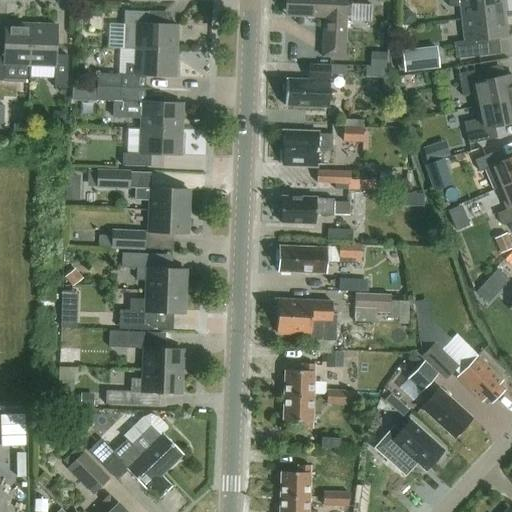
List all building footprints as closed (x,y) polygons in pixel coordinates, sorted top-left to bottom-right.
[(322,58),(343,59),(346,0),(285,0),(285,15),(324,17),(322,58)] [(447,0),(449,8),(460,6),(462,19),(503,14),(501,0),(447,0)] [(374,15),(374,3),(356,3),(356,15),(374,15)] [(409,10),(400,11),(402,24),(415,23),(414,15),(409,10)] [(124,11),(122,50),(135,50),(176,52),(177,26),(147,25),(148,13),(124,11)] [(465,42),(453,43),(455,60),(480,57),(478,41),(497,38),(506,37),(503,14),(462,19),(465,42)] [(0,81),(28,83),(29,66),(30,25),(4,24),(3,54),(0,53),(0,81)] [(55,55),(56,26),(30,25),(29,66),(54,67),(53,88),(66,88),(67,56),(55,55)] [(404,72),(439,68),(437,47),(402,51),(404,72)] [(125,74),(125,76),(144,76),(175,78),(176,52),(135,50),(134,65),(126,64),(125,74)] [(370,52),(370,67),(385,68),(385,53),(370,52)] [(327,108),(330,66),(308,65),(307,80),(285,79),(283,105),(327,108)] [(366,67),(365,77),(387,78),(387,68),(385,68),(370,67),(366,67)] [(511,99),(511,76),(485,81),(482,69),(457,75),(462,97),(474,94),(476,107),(511,99)] [(96,74),(95,87),(119,88),(120,74),(118,74),(96,74)] [(72,87),(71,100),(83,101),(83,87),(72,87)] [(95,87),(95,101),(113,102),(119,102),(119,88),(95,87)] [(511,99),(476,107),(479,119),(463,123),(468,145),(496,139),(494,127),(511,123),(511,99)] [(113,102),(112,118),(140,119),(141,113),(128,113),(128,102),(119,102),(113,102)] [(128,102),(128,113),(141,113),(140,119),(140,128),(181,130),(182,104),(143,103),(128,102)] [(27,122),(27,132),(36,132),(36,122),(27,122)] [(13,124),(13,132),(26,132),(26,124),(13,124)] [(122,153),(121,166),(150,167),(150,155),(180,156),(181,130),(140,128),(139,154),(122,153)] [(363,128),(343,128),(342,142),(362,142),(363,128)] [(331,151),(332,134),(283,132),(282,151),(279,151),(279,164),(303,165),(303,167),(316,168),(317,150),(331,151)] [(433,145),(422,148),(427,163),(438,159),(433,145)] [(497,151),(474,161),(479,172),(485,169),(493,188),(498,187),(499,188),(511,182),(511,157),(502,162),(497,151)] [(444,159),(425,165),(429,178),(448,172),(444,159)] [(128,190),(129,171),(96,170),(96,171),(87,170),(87,187),(95,187),(95,188),(128,190)] [(316,170),(315,183),(334,184),(333,190),(348,191),(349,182),(349,172),(316,170)] [(508,210),(497,214),(501,226),(511,221),(511,182),(499,188),(508,210)] [(188,190),(150,188),(150,189),(134,188),(134,200),(150,201),(150,211),(187,212),(188,190)] [(410,195),(410,207),(423,207),(423,195),(410,195)] [(348,215),(349,202),(333,202),(333,199),(315,199),(315,198),(281,196),(281,209),(278,209),(277,219),(280,219),(280,223),(314,224),(314,214),(348,215)] [(186,234),(187,212),(150,211),(149,233),(186,234)] [(351,229),(328,228),(327,241),(359,242),(360,232),(351,232),(351,229)] [(142,250),(143,231),(110,230),(110,236),(97,235),(97,246),(109,246),(109,249),(142,250)] [(506,234),(494,239),(500,253),(511,248),(506,234)] [(360,264),(360,244),(339,244),(339,249),(279,247),(278,272),(326,274),(326,264),(360,264)] [(151,269),(152,255),(121,253),(121,268),(136,268),(136,280),(147,281),(146,291),(184,292),(184,270),(151,269)] [(75,269),(65,277),(72,286),(82,278),(75,269)] [(358,279),(338,279),(337,291),(358,292),(358,279)] [(183,314),(184,292),(146,291),(146,300),(133,299),(132,311),(119,311),(118,329),(171,331),(171,314),(183,314)] [(354,294),(353,307),(376,308),(375,313),(389,314),(390,300),(390,296),(354,294)] [(275,333),(307,335),(307,341),(335,343),(336,315),(330,315),(331,303),(277,301),(277,302),(274,302),(274,312),(276,312),(275,333)] [(390,301),(390,315),(407,315),(407,302),(390,301)] [(61,315),(60,327),(77,328),(77,316),(61,315)] [(429,345),(425,317),(415,319),(420,347),(429,345)] [(107,331),(107,347),(139,348),(140,332),(107,331)] [(445,381),(458,367),(435,344),(422,357),(445,381)] [(144,348),(143,371),(180,372),(181,350),(163,349),(144,348)] [(61,350),(62,382),(80,381),(78,350),(61,350)] [(326,352),(325,369),(341,370),(342,353),(326,352)] [(412,353),(407,359),(415,367),(420,362),(412,353)] [(490,404),(503,390),(498,386),(502,382),(477,357),(456,378),(482,403),(485,399),(490,404)] [(406,380),(420,394),(438,376),(424,362),(406,380)] [(285,370),(284,395),(312,396),(313,364),(302,364),(302,370),(285,370)] [(105,391),(105,405),(138,406),(157,407),(157,393),(180,394),(180,372),(143,371),(143,380),(131,380),(130,392),(105,391)] [(454,439),(472,419),(439,389),(421,410),(454,439)] [(351,391),(326,390),(325,397),(351,398),(351,391)] [(284,395),(283,420),(300,421),(300,429),(311,429),(312,396),(284,395)] [(391,395),(385,401),(394,409),(400,402),(391,395)] [(80,396),(80,407),(93,407),(94,397),(80,396)] [(351,398),(325,397),(325,404),(350,405),(351,398)] [(426,472),(443,452),(410,422),(400,433),(394,428),(375,450),(405,476),(417,464),(426,472)] [(113,452),(112,454),(117,460),(123,466),(138,452),(141,455),(160,436),(150,426),(131,444),(126,440),(113,452)] [(160,476),(182,455),(162,435),(160,436),(141,455),(138,452),(123,466),(126,469),(146,490),(149,487),(160,498),(171,487),(160,476)] [(339,449),(339,438),(320,438),(320,448),(339,449)] [(99,441),(88,451),(113,476),(115,479),(126,469),(123,466),(117,460),(112,454),(113,452),(101,439),(99,441)] [(82,453),(68,467),(94,492),(108,478),(82,452),(82,453)] [(281,471),(280,496),(309,497),(310,466),(297,465),(297,471),(281,471)] [(127,511),(119,503),(118,504),(109,494),(102,501),(111,511),(109,511),(127,511)] [(280,496),(279,511),(308,511),(309,497),(280,496)] [(34,500),(33,511),(47,511),(47,500),(34,500)]
